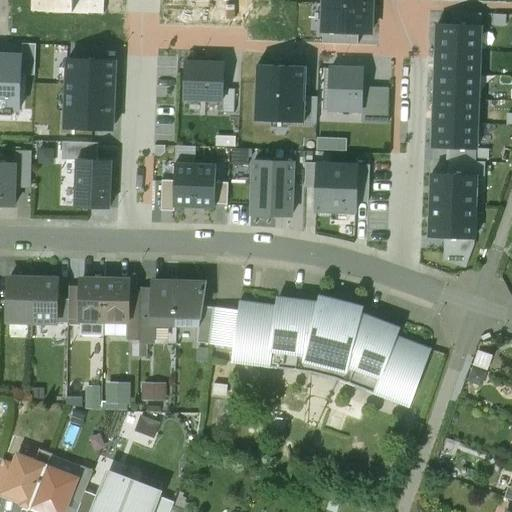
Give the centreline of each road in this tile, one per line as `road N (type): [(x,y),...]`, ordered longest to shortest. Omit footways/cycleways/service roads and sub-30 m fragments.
road 1 (residential): [(133,240),(274,245),(400,277)]
road 2 (residential): [(139,46),(391,52)]
road 3 (residential): [(391,52),(414,53),(408,248),(400,277)]
road 4 (residential): [(139,46),(133,240)]
road 5 (residential): [(0,236),(133,240)]
